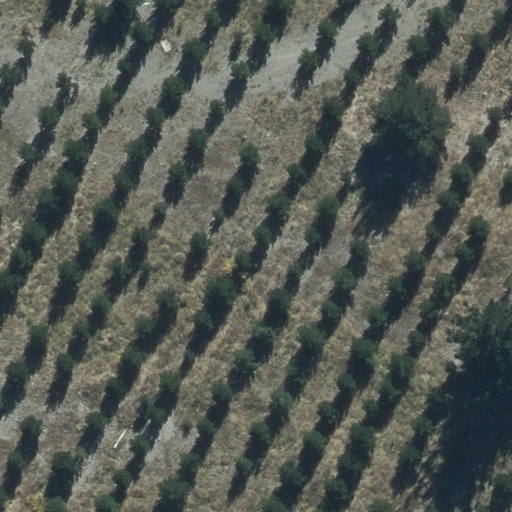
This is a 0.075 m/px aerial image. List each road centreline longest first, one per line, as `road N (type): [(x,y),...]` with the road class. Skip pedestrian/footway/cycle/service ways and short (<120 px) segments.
road 1 (track): [(511,493),(403,437),(292,403),(121,386),(0,387)]
road 2 (track): [(82,129),(511,173)]
